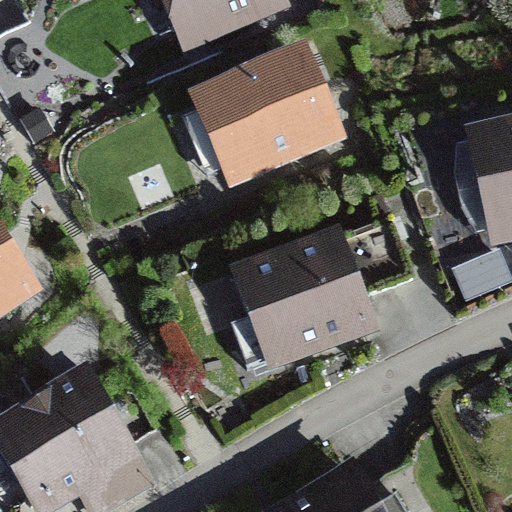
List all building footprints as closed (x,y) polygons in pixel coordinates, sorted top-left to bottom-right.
[(156,0),(184,67),(291,25),(280,0),(156,0)] [(231,203),(342,156),(302,65),(192,112),(231,203)] [(511,140),(468,150),(492,263),(511,258),(511,140)] [(0,331),(36,308),(0,252),(0,331)] [(265,381),(373,347),(343,253),(235,287),(265,381)] [(0,476),(19,511),(82,511),(140,482),(91,390),(0,437),(0,476)] [(296,511),(370,511),(351,479),(296,511)]
